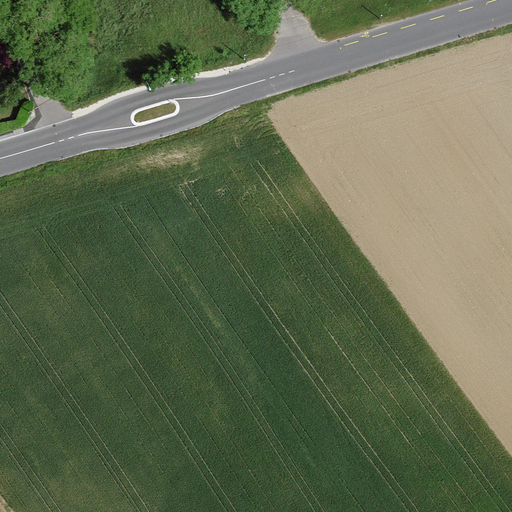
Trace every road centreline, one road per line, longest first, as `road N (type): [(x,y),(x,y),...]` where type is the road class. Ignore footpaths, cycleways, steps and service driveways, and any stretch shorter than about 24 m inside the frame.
road 1 (tertiary): [(511,6),(66,138)]
road 2 (residential): [(0,7),(66,138)]
